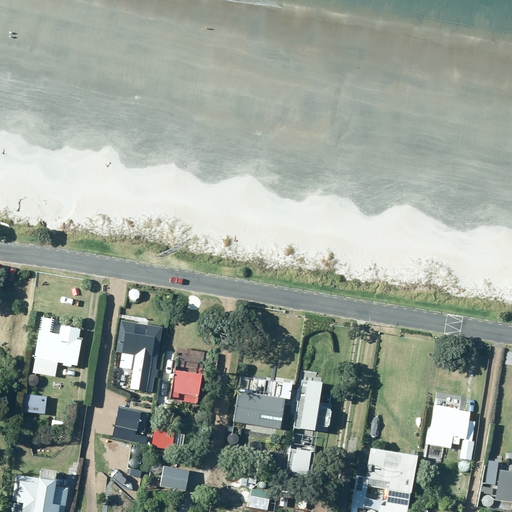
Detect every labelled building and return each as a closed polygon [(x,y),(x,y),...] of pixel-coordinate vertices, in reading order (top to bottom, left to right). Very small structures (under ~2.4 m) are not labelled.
[(152,390),(163,328),(121,320),(116,349),(133,352),(128,386),(152,390)] [(32,373),(55,377),(57,362),(62,364),(62,365),(71,367),(71,365),(76,366),(81,338),(78,338),(80,329),(58,325),(57,334),(38,331),(32,373)] [(318,360),(320,340),(312,339),(310,359),(318,360)] [(169,399),(196,404),(200,375),(181,371),(182,362),(177,361),(175,371),(174,370),(169,399)] [(300,381),(293,428),(314,431),(314,429),(326,431),(327,425),(328,426),(330,412),(329,412),(330,405),(318,403),(320,384),(300,381)] [(288,382),(285,383),(284,387),(285,390),(288,391),(292,389),(293,386),(291,383),(288,382)] [(236,392),(231,422),(280,430),(284,400),(253,395),(254,388),(243,387),(242,393),(236,392)] [(48,398),(39,397),(23,396),(22,415),(38,416),(46,416),(48,398)] [(459,401),(440,398),(438,407),(433,407),(430,429),(428,429),(425,444),(451,448),(452,443),(459,444),(459,439),(463,439),(463,440),(462,440),(459,458),(471,460),(474,442),(472,441),(475,421),(468,421),(469,412),(457,410),(459,401)] [(145,430),(148,413),(119,407),(112,438),(142,444),(145,430)] [(153,427),(151,447),(171,450),(170,451),(182,453),(184,435),(173,433),(174,430),(153,427)] [(369,448),(365,477),(356,475),(351,506),(363,508),(366,486),(388,490),(385,507),(379,506),(377,511),(406,511),(409,493),(411,493),(417,456),(369,448)] [(310,452),(288,449),(284,485),(306,487),(310,452)] [(268,467),(280,469),(282,456),(270,454),(268,467)] [(511,472),(509,472),(510,469),(509,466),(507,464),(504,465),(502,468),(503,470),(500,470),(495,500),(511,502),(511,472)] [(159,487),(185,492),(189,471),(163,466),(159,487)] [(63,511),(66,488),(67,485),(17,478),(12,506),(22,507),(21,511),(63,511)] [(215,511),(259,511),(232,508),(236,487),(220,484),(215,511)] [(259,491),(255,492),(254,496),(256,500),(260,501),(264,499),(265,495),(262,492),(259,491)]
